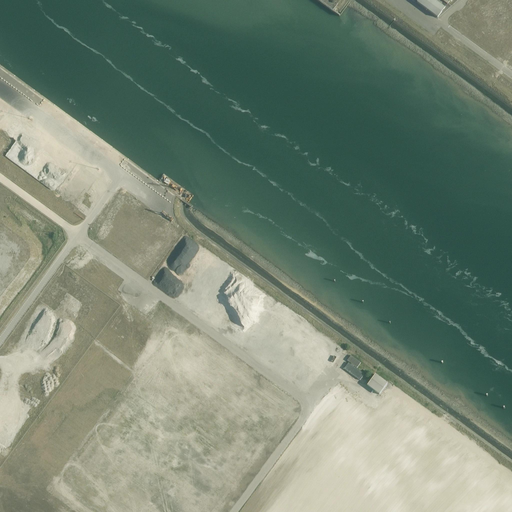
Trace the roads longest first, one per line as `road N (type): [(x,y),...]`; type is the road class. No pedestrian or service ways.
road 1 (unclassified): [(232,511),(308,406),(76,234)]
road 2 (unknown): [(0,78),(117,164),(115,183),(76,234)]
road 3 (unclassified): [(0,339),(76,234)]
